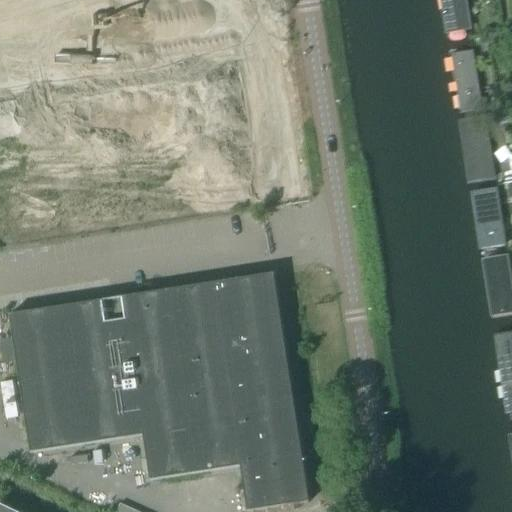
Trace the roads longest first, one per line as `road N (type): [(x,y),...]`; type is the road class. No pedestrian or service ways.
road 1 (unclassified): [(384,511),(306,0)]
road 2 (residential): [(221,16),(0,48)]
road 3 (residential): [(221,16),(262,36),(286,191)]
